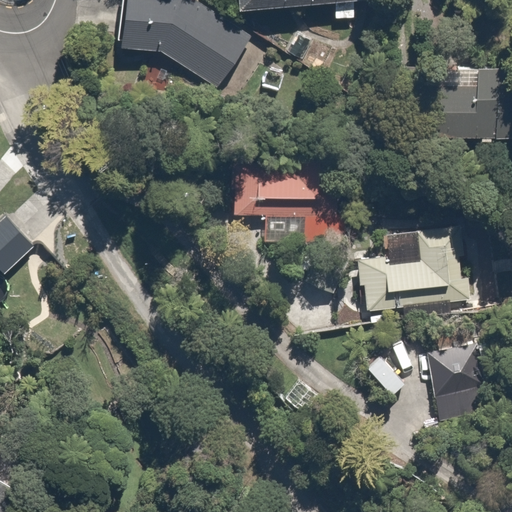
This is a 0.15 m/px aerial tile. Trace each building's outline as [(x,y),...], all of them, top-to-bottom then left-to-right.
[(183,0),(116,0),(114,45),(157,47),(215,82),(243,36),(183,0)] [(492,66),(416,63),(414,133),(489,136),(492,66)] [(323,161),(225,155),(222,210),(262,212),(261,236),(309,239),(311,215),(320,216),(323,161)] [(0,267),(1,269),(30,242),(0,209),(0,267)] [(379,249),(355,252),(361,308),(466,297),(458,221),(409,226),(412,252),(406,253),(404,233),(378,236),(379,249)] [(458,384),(491,377),(479,324),(419,338),(438,419),(465,413),(458,384)] [(0,498),(12,478),(0,470),(0,498)]
